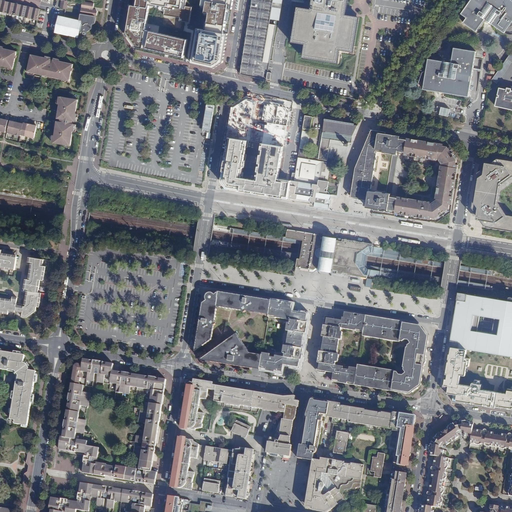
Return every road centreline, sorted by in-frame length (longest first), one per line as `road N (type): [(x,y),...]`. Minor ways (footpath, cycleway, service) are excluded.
road 1 (tertiary): [(472,138),(228,83)]
road 2 (residential): [(442,323),(196,283)]
road 3 (residential): [(228,83),(196,283)]
road 4 (residential): [(442,323),(472,138)]
road 5 (tertiary): [(58,347),(31,511)]
road 6 (tertiary): [(100,84),(81,159),(75,241)]
road 7 (tertiary): [(75,241),(100,84)]
road 8 (residential): [(279,383),(429,407)]
road 9 (residential): [(182,367),(158,511)]
road 10 (residential): [(253,511),(279,383)]
road 11 (residential): [(58,347),(182,367)]
